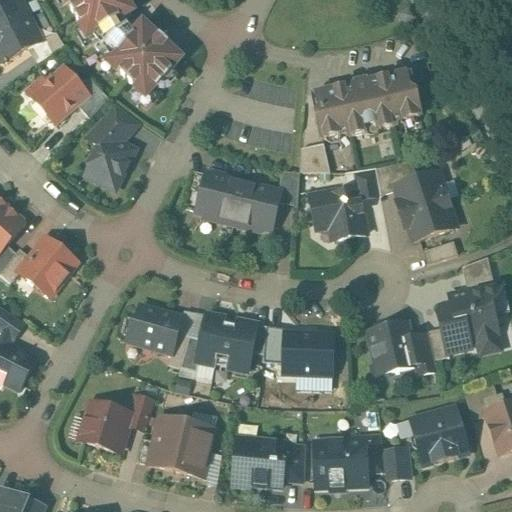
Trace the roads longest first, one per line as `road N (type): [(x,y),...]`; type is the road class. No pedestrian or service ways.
road 1 (residential): [(126,249),(287,294),(365,289)]
road 2 (residential): [(126,249),(19,457)]
road 3 (residential): [(233,42),(126,249)]
road 4 (residential): [(126,249),(0,147)]
road 5 (residential): [(19,457),(100,496),(166,511)]
